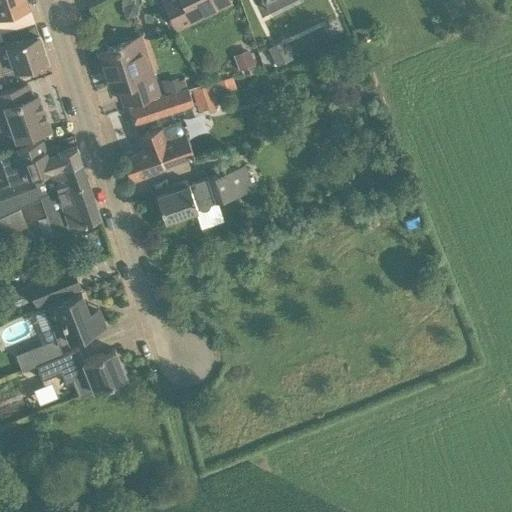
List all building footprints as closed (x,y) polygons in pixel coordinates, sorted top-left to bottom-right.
[(34,21),(26,0),(0,0),(0,39),(3,39),(0,32),(34,21)] [(229,2),(227,0),(164,0),(178,27),(229,2)] [(0,73),(46,58),(34,21),(0,32),(3,39),(5,44),(0,45),(0,73)] [(157,91),(139,37),(131,40),(99,51),(111,88),(119,85),(124,102),(157,91)] [(293,57),(284,40),(267,48),(276,65),(293,57)] [(253,63),(248,49),(234,54),(239,68),(253,63)] [(258,73),(262,90),(270,88),(266,71),(258,73)] [(187,87),(184,77),(161,85),(164,94),(187,87)] [(217,105),(214,95),(219,93),(236,88),(232,77),(192,88),(198,110),(217,105)] [(48,127),(37,95),(32,97),(27,83),(0,92),(0,121),(1,123),(11,120),(16,137),(48,127)] [(134,123),(191,103),(186,89),(129,108),(134,123)] [(194,156),(185,132),(183,133),(178,120),(136,136),(142,150),(122,158),(130,179),(194,156)] [(81,160),(76,146),(60,151),(58,145),(46,149),(43,139),(0,153),(0,155),(10,184),(35,176),(50,170),(66,164),(67,165),(81,160)] [(53,192),(88,180),(81,160),(67,165),(66,164),(50,170),(35,176),(37,184),(0,196),(0,216),(19,209),(53,193),(53,192)] [(164,219),(234,196),(252,190),(244,165),(188,184),(187,180),(171,186),(172,189),(156,195),(164,219)] [(53,193),(19,209),(25,221),(45,212),(46,216),(37,219),(43,238),(52,235),(53,237),(85,226),(83,221),(85,220),(84,218),(99,214),(88,180),(53,192),(53,193)] [(25,221),(19,209),(0,216),(0,236),(27,225),(25,221)] [(78,286),(70,268),(30,285),(37,303),(78,286)] [(81,294),(45,308),(52,326),(60,323),(67,341),(70,340),(69,338),(105,324),(99,311),(90,315),(81,294)] [(8,298),(0,301),(0,314),(1,316),(14,311),(8,298)] [(63,354),(59,344),(56,338),(42,344),(30,349),(37,365),(63,354)] [(63,354),(37,365),(42,378),(60,371),(65,383),(72,380),(78,396),(126,377),(114,348),(83,361),(78,348),(63,354)]
